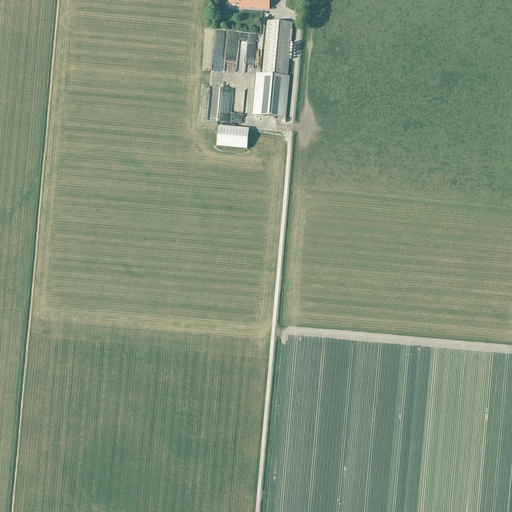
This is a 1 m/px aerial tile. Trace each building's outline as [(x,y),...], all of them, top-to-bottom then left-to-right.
[(231,0),(231,5),(239,5),(238,7),(269,10),(270,0),(231,0)] [(263,75),(287,77),(292,24),(268,21),(263,75)] [(249,72),(252,36),(246,35),(243,71),(249,72)] [(287,77),(263,75),(257,74),(253,115),(285,118),(290,77),(287,77)] [(239,122),(240,92),(229,91),(227,121),(239,122)] [(217,147),(247,150),(249,129),(219,126),(217,147)]
